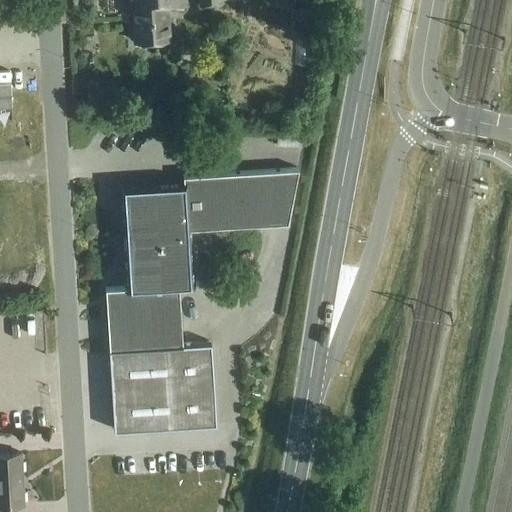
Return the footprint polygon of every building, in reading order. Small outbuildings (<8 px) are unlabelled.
[(170,40),(168,5),(184,4),(183,0),(129,0),(130,8),(135,7),(136,42),(170,40)] [(219,36),(219,43),(224,48),(231,48),(236,43),(236,36),(231,31),(224,31),(219,36)] [(287,144),(309,145),(309,135),(287,134),(287,144)] [(288,223),(299,169),(184,177),(184,184),(123,188),(130,288),(106,290),(114,429),(217,423),(212,343),(182,345),(179,287),(191,286),(187,230),(288,223)] [(0,508),(24,507),(21,455),(0,456),(0,508)]
